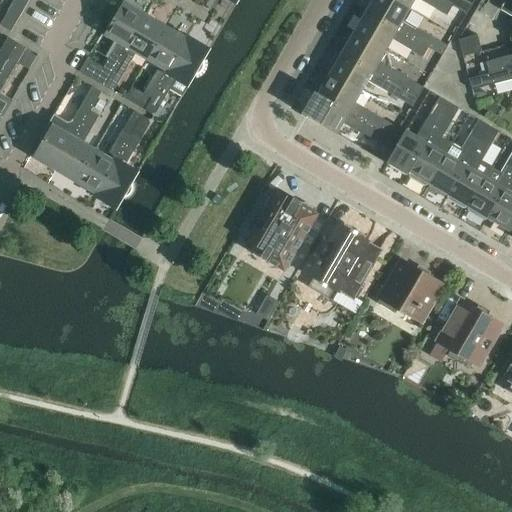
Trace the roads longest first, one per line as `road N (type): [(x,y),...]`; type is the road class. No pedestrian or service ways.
road 1 (residential): [(511,280),(251,125),(323,0)]
road 2 (residential): [(10,170),(67,71),(54,41),(78,0)]
